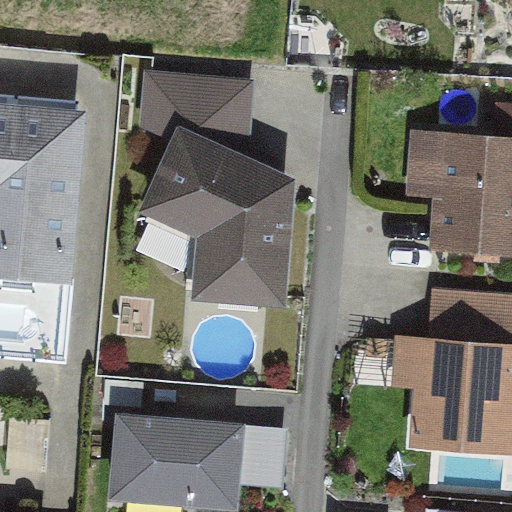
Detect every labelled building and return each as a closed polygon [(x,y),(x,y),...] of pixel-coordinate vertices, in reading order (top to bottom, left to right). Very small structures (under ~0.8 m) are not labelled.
[(0,274),(60,280),(73,120),(0,114),(0,274)] [(272,298),(281,186),(178,139),(147,208),(202,233),(197,292),(272,298)] [(511,147),(442,142),(435,244),(511,249),(511,147)] [(511,300),(482,298),(480,331),(485,331),(484,348),(422,344),(414,440),(500,447),(507,352),(511,352),(511,300)] [(229,423),(110,414),(102,491),(221,500),(229,423)]
